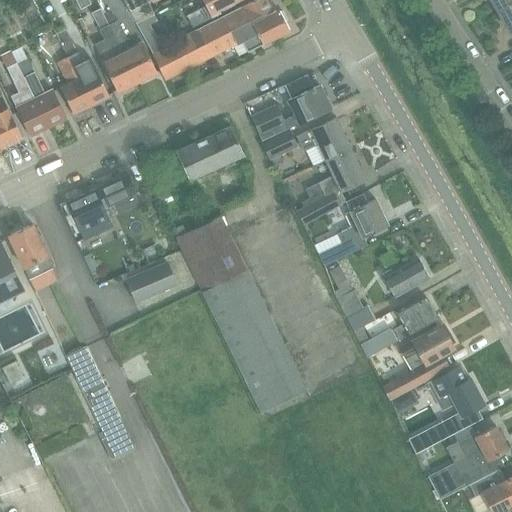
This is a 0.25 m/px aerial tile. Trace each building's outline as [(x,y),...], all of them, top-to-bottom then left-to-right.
[(270,0),(254,0),(249,3),(169,44),(163,34),(155,38),(149,26),(158,21),(154,15),(136,24),(165,81),(241,42),(247,53),(289,31),(278,10),(276,11),(270,0)] [(218,11),(226,7),(238,0),(201,0),(205,6),(185,16),(192,29),(220,14),(218,11)] [(511,0),(490,0),(497,12),(511,3),(511,0)] [(74,3),(64,7),(70,25),(81,21),(74,3)] [(511,3),(497,12),(509,34),(511,32),(511,3)] [(108,25),(136,83),(156,73),(141,43),(131,49),(113,13),(104,18),(108,25)] [(136,83),(108,25),(99,30),(104,40),(93,45),(116,92),(136,83)] [(67,57),(62,47),(56,34),(47,39),(58,61),(56,62),(67,84),(59,88),(72,114),(90,105),(67,57)] [(67,57),(90,105),(108,96),(99,78),(96,70),(88,74),(75,48),(74,48),(71,42),(62,47),(67,57)] [(0,57),(13,83),(18,91),(9,96),(29,135),(47,126),(16,64),(15,64),(9,52),(0,57)] [(16,64),(47,126),(65,118),(52,90),(43,94),(25,59),(16,64)] [(287,129),(311,117),(329,109),(319,86),(291,99),(298,113),(283,121),(276,106),(250,117),(261,140),(278,132),(276,127),(284,124),(287,129)] [(0,141),(3,148),(22,139),(0,94),(0,141)] [(317,145),(325,161),(350,149),(335,118),(295,137),(303,152),(317,145)] [(288,130),(261,143),(269,159),(296,146),(288,130)] [(345,202),(340,191),(365,179),(350,149),(325,161),(332,176),(318,183),(324,197),(323,198),(320,192),(301,203),(303,208),(296,212),(302,226),(345,202)] [(179,162),(184,190),(243,179),(238,157),(225,160),(223,153),(179,162)] [(67,203),(75,221),(84,240),(114,226),(107,212),(105,206),(133,193),(126,176),(67,203)] [(224,212),(217,215),(227,235),(267,215),(259,198),(263,196),(256,182),(218,201),(224,212)] [(362,194),(345,202),(350,211),(356,208),(367,203),(362,194)] [(367,203),(356,208),(350,211),(344,214),(351,228),(324,240),(335,261),(367,246),(362,237),(387,225),(374,199),(367,203)] [(267,215),(227,235),(237,255),(244,251),(249,261),(286,243),(279,230),(276,232),(267,215)] [(32,225),(8,236),(8,237),(16,254),(29,280),(52,269),(53,269),(41,243),(32,225)] [(0,304),(25,293),(0,242),(0,304)] [(255,273),(248,277),(257,295),(297,275),(289,259),(293,257),(286,243),(249,261),(255,273)] [(145,277),(164,270),(158,253),(139,260),(145,277)] [(418,259),(400,269),(394,273),(392,268),(384,273),(386,277),(381,280),(392,299),(429,278),(418,259)] [(333,293),(353,332),(353,333),(363,328),(362,328),(375,321),(368,305),(363,308),(354,291),(352,292),(339,267),(329,273),(338,290),(333,293)] [(297,275),(257,295),(266,313),(273,309),(279,321),(316,303),(309,289),(305,290),(297,275)] [(155,311),(124,326),(158,394),(188,379),(180,361),(184,359),(193,377),(223,361),(189,294),(159,309),(167,326),(163,328),(155,311)] [(367,358),(396,341),(437,318),(425,297),(397,313),(403,324),(390,331),(389,329),(369,341),(363,328),(353,333),(360,346),(367,358)] [(285,333),(278,337),(287,355),(327,334),(319,319),(323,317),(316,303),(279,321),(285,333)] [(0,334),(0,367),(38,346),(24,321),(0,334)] [(388,400),(447,367),(440,355),(453,349),(450,344),(453,342),(450,337),(447,338),(440,325),(398,348),(411,371),(381,387),(388,400)] [(327,334),(287,355),(296,373),(302,369),(309,382),(346,363),(339,348),(335,350),(327,334)] [(1,368),(10,385),(24,377),(16,361),(1,368)] [(89,368),(54,385),(64,404),(99,387),(89,368)] [(460,368),(428,385),(441,409),(453,403),(460,417),(483,404),(470,378),(466,380),(460,368)] [(318,400),(311,404),(320,422),(361,402),(353,386),(356,384),(349,369),(312,388),(318,400)] [(99,387),(64,404),(73,423),(108,405),(99,387)] [(407,417),(416,406),(408,400),(400,410),(407,417)] [(361,402),(320,422),(329,440),(336,436),(342,448),(379,430),(372,416),(369,417),(361,402)] [(108,405),(73,423),(82,441),(117,423),(108,405)] [(430,430),(409,442),(416,455),(438,443),(452,435),(462,429),(456,417),(430,430)] [(117,423),(82,441),(91,459),(126,441),(117,423)] [(465,457),(427,477),(439,499),(448,495),(469,484),(480,479),(483,477),(478,466),(490,460),(508,450),(495,426),(477,435),(473,437),(467,427),(462,429),(452,435),(457,443),(465,457)] [(347,458),(340,462),(350,482),(390,461),(382,445),(386,443),(379,430),(342,448),(347,458)] [(126,441),(91,459),(100,477),(135,460),(126,441)] [(135,460),(100,477),(109,495),(144,478),(146,477),(136,459),(135,460)] [(390,461),(350,482),(360,501),(367,498),(372,508),(409,489),(402,476),(399,478),(390,461)] [(480,479),(469,484),(475,495),(480,492),(489,511),(504,511),(511,508),(511,475),(505,479),(500,468),(483,477),(480,479)] [(144,478),(109,495),(117,511),(123,511),(154,497),(144,478)] [(373,511),(415,511),(412,504),(416,503),(409,489),(372,508),(373,511)]
